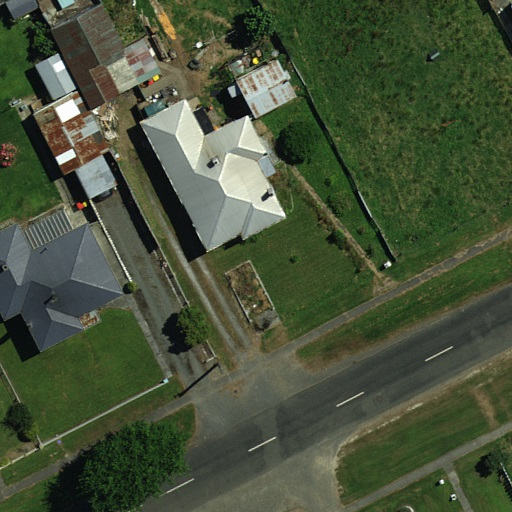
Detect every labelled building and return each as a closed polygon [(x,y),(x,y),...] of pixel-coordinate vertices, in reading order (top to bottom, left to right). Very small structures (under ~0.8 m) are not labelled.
[(61,54),(89,114),(146,88),(107,3),(50,29),(61,54)] [(61,54),(32,67),(48,102),(34,109),(78,205),(122,185),(89,114),(61,54)] [(252,111),(268,143),(320,116),(290,56),(237,82),(252,111)] [(187,93),(138,118),(209,259),(302,212),(268,143),(252,111),(207,133),(187,93)] [(35,252),(18,218),(0,226),(0,313),(7,329),(27,319),(46,358),(141,311),(96,221),(35,252)] [(257,250),(216,274),(253,338),(294,314),(257,250)]
